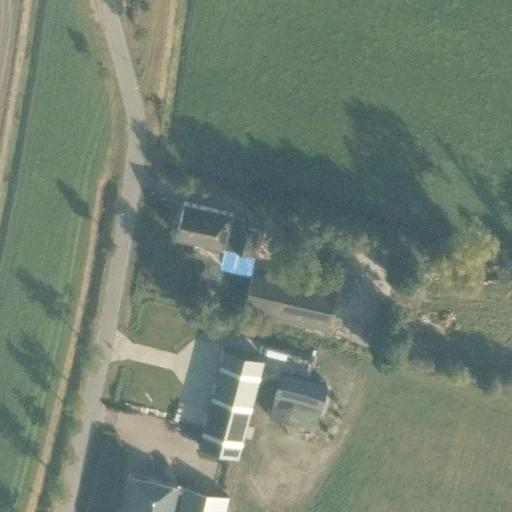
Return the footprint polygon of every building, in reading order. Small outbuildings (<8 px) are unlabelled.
[(239,223),(237,229),(226,227),(230,211),(183,199),(174,234),(248,252),(254,226),(239,223)] [(264,271),(251,268),(242,309),(325,328),(336,283),(265,267),(264,271)] [(209,400),(197,443),(238,454),(262,356),(222,346),(209,400)] [(322,390),(273,377),(261,423),(281,428),(286,409),(315,417),(322,390)] [(168,511),(176,482),(129,471),(118,511),(168,511)] [(223,511),(227,493),(181,483),(174,511),(223,511)]
